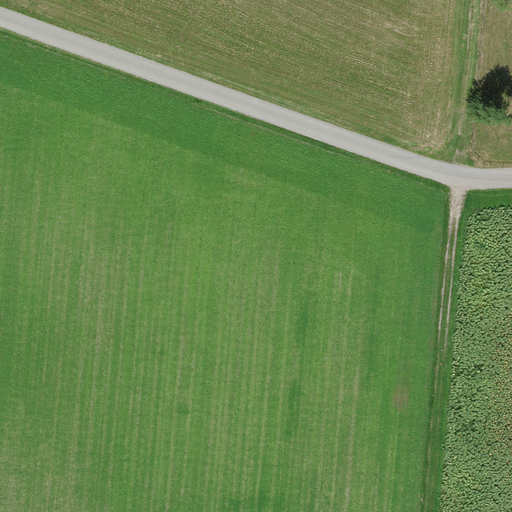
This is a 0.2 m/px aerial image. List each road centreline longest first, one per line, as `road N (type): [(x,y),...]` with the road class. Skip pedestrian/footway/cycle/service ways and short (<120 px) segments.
road 1 (unclassified): [(0,16),(425,168),(511,178)]
road 2 (track): [(431,511),(473,0)]
